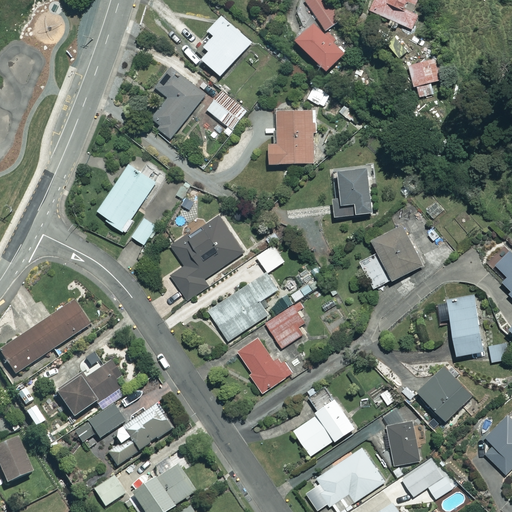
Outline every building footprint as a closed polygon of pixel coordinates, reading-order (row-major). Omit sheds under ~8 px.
[(320,0),(306,0),(326,29),(335,22),(320,0)] [(375,0),(371,11),(419,33),(432,4),(422,0),(375,0)] [(212,51),(204,59),(221,75),(253,41),(223,14),(208,30),(214,35),(206,45),(212,51)] [(315,23),(298,40),(329,71),(346,55),(315,23)] [(438,60),(409,65),(414,87),(443,81),(438,60)] [(158,129),(173,140),(207,90),(170,65),(155,88),(168,97),(154,117),(163,123),(158,129)] [(331,94),(315,86),(308,99),(324,107),(331,94)] [(222,90),(208,110),(233,129),(248,110),(222,90)] [(271,143),(271,163),(315,163),(315,109),(277,109),(277,142),(271,143)] [(103,200),(98,208),(112,217),(109,221),(124,230),(157,180),(129,162),(103,200)] [(369,168),(339,171),(343,205),(356,203),(357,213),(374,211),(369,168)] [(446,210),(438,200),(427,210),(435,220),(446,210)] [(169,277),(184,302),(210,286),(205,277),(246,251),(222,213),(171,245),(185,267),(169,277)] [(147,216),(133,237),(146,245),(160,224),(147,216)] [(379,253),(362,260),(376,289),(425,266),(406,225),(374,240),(379,253)] [(511,325),(509,327),(511,329),(511,248),(495,267),(505,277),(500,282),(511,293),(511,325)] [(270,271),(209,311),(230,342),(270,316),(260,300),(281,287),(270,271)] [(448,300),(457,354),(487,349),(478,295),(448,300)] [(91,324),(75,301),(0,351),(16,374),(91,324)] [(266,325),(282,349),(304,335),(299,327),(309,320),(298,304),(266,325)] [(259,337),(240,350),(254,370),(250,374),(263,393),(292,373),(280,356),(274,360),(259,337)] [(507,342),(491,344),(493,363),(509,361),(507,342)] [(125,385),(112,363),(85,379),(83,376),(58,392),(73,417),(125,385)] [(446,363),(418,390),(449,422),(477,395),(446,363)] [(62,415),(49,394),(36,403),(49,424),(62,415)] [(294,427),(313,456),(355,428),(337,400),(294,427)] [(174,429),(158,403),(114,432),(121,444),(108,452),(116,465),(174,429)] [(125,422),(114,405),(74,432),(82,444),(97,434),(100,438),(125,422)] [(415,415),(386,419),(393,468),(422,464),(415,415)] [(487,453),(509,473),(511,469),(511,419),(508,415),(487,438),(494,444),(487,453)] [(33,471),(19,438),(0,446),(0,463),(8,482),(33,471)] [(319,491),(331,507),(347,495),(354,505),(389,478),(363,444),(318,478),(325,487),(319,491)] [(165,511),(196,491),(177,463),(148,484),(142,476),(129,485),(137,497),(136,498),(145,511),(165,511)] [(446,473),(429,487),(439,501),(457,487),(446,473)] [(126,493),(115,477),(95,490),(106,506),(126,493)] [(403,511),(394,499),(376,511),(403,511)]
